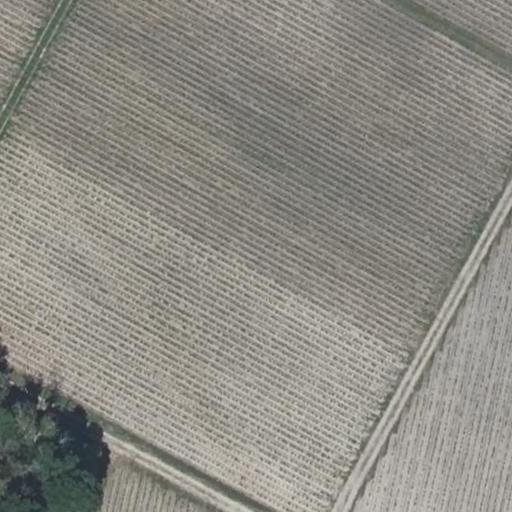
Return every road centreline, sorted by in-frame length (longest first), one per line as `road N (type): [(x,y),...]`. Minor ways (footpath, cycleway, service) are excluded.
road 1 (track): [(511,193),(339,511)]
road 2 (track): [(0,375),(246,511)]
road 3 (track): [(0,122),(65,0)]
road 4 (track): [(391,0),(511,67)]
